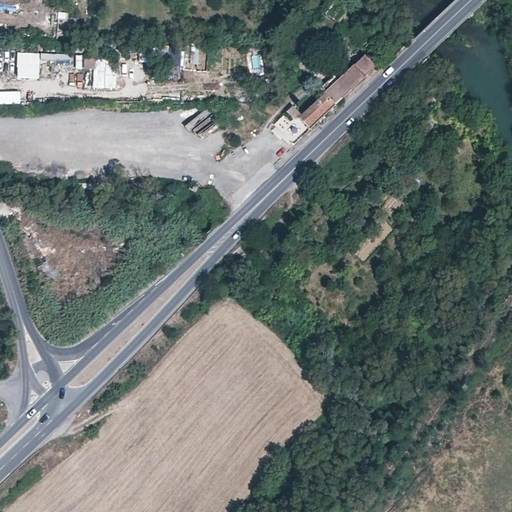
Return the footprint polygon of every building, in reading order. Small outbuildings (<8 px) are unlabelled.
[(16,77),(39,77),(40,52),(17,51),(16,77)] [(336,105),(376,67),(365,56),(325,94),(336,105)] [(93,68),(93,87),(115,87),(115,58),(84,57),(84,68),(93,68)] [(309,130),(336,105),(325,94),(299,119),(309,130)] [(427,112),(439,100),(435,94),(422,107),(427,112)] [(295,105),(287,108),(291,118),(299,115),(295,105)] [(189,131),(212,114),(206,107),(184,124),(189,131)] [(309,130),(299,119),(288,129),(298,140),(309,130)]
